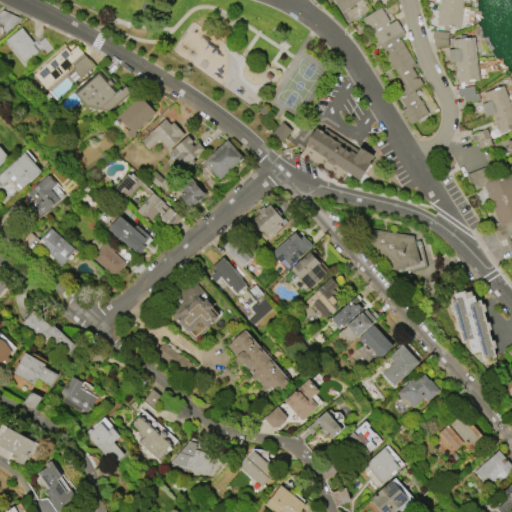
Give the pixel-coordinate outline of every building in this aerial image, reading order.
[(138,5),(140,1),(142,0),(146,0),(149,1),(151,5),(149,10),(145,12),(140,10),(138,5)] [(359,0),(340,12),(332,0),(359,0)] [(461,0),(459,28),(450,27),(450,28),(448,31),(443,30),(442,29),(442,26),(436,26),(438,3),(433,2),(433,0),(461,0)] [(402,84),(362,18),(380,7),(389,22),(384,24),(385,26),(395,20),(404,34),(397,38),(398,40),(399,39),(414,65),(411,68),(416,77),(414,78),(415,79),(418,77),(422,85),(413,90),(427,114),(410,125),(401,110),(405,107),(394,89),(402,84)] [(0,27),(1,27),(4,31),(20,18),(0,10),(0,27)] [(21,27),(38,51),(22,63),(4,40),(21,27)] [(475,36),(480,80),(463,82),(462,87),(473,86),(473,93),(478,93),(479,101),(463,103),(462,95),(458,95),(457,88),(459,88),(460,82),(457,83),(455,62),(448,63),(446,50),(452,49),(451,39),(475,36)] [(31,73),(63,46),(68,51),(75,46),(82,54),(85,56),(94,67),(81,77),(71,66),(45,89),(31,73)] [(76,93),(98,74),(105,83),(108,80),(111,83),(108,85),(114,93),(119,89),(120,90),(124,87),(128,91),(107,109),(85,104),(76,93)] [(504,85),(511,106),(511,127),(498,133),(490,114),(484,116),(479,104),(484,103),(481,94),(504,85)] [(116,116),(139,96),(154,113),(128,137),(123,131),(126,127),(116,116)] [(140,141),(167,117),(183,135),(166,150),(158,140),(148,150),(140,141)] [(268,131),(279,121),(288,130),(277,141),(268,131)] [(369,161),(358,178),(303,142),(314,125),(354,151),(359,144),(374,153),(369,161)] [(475,148),(490,145),(486,130),(471,133),(475,148)] [(169,151),(186,135),(192,141),(190,143),(192,146),(197,142),(203,149),(190,161),(192,163),(190,166),(187,163),(183,167),(169,151)] [(202,161),(226,140),(242,158),(218,179),(202,161)] [(0,149),(8,159),(0,166),(0,149)] [(0,172),(23,152),(40,171),(18,190),(13,185),(14,184),(11,181),(11,182),(8,179),(2,185),(0,182),(0,172)] [(472,190),(465,174),(490,165),(495,179),(509,174),(511,181),(511,219),(510,220),(511,224),(511,256),(511,257),(503,238),(497,240),(491,225),(497,222),(483,186),(472,190)] [(112,190),(127,173),(129,175),(131,173),(163,203),(159,207),(164,212),(168,207),(180,218),(171,228),(159,217),(161,214),(157,211),(148,221),(142,216),(141,217),(135,211),(148,196),(138,186),(124,201),(112,190)] [(26,193),(46,175),(55,184),(49,189),(58,199),(39,216),(37,213),(36,214),(32,209),(36,205),(26,193)] [(189,177),(205,194),(189,208),(179,196),(182,193),(178,188),(189,177)] [(285,221),(265,239),(249,222),(257,214),(256,213),(262,207),(265,210),(271,205),(285,221)] [(135,225),(148,236),(142,244),(144,247),(138,254),(119,237),(117,239),(111,235),(112,234),(107,229),(118,216),(128,225),(130,223),(133,227),(135,225)] [(49,227),(74,249),(58,266),(38,248),(38,247),(35,244),(49,227)] [(283,268),(270,252),(274,250),(273,249),(297,229),(311,246),(287,266),(287,265),(283,268)] [(418,240),(425,269),(398,275),(397,269),(391,271),(368,239),(367,235),(370,230),(412,236),(413,241),(418,240)] [(114,277),(91,258),(96,251),(87,244),(94,236),(103,243),(105,241),(115,250),(112,252),(125,263),(114,277)] [(222,247),(240,267),(251,257),(233,237),(222,247)] [(325,273),(308,289),(290,269),(308,252),(319,264),(318,265),(325,273)] [(222,257),(241,279),(240,280),(244,284),(235,293),(230,288),(219,277),(214,282),(209,276),(214,271),(211,267),(222,257)] [(330,278),(336,285),(330,290),(342,304),(324,320),(311,305),(309,306),(307,306),(304,302),(304,300),(312,293),(311,293),(323,283),(324,284),(330,278)] [(193,340),(169,314),(182,302),(175,294),(191,279),(214,303),(210,307),(218,315),(206,327),(207,328),(193,340)] [(482,360),(479,351),(470,353),(467,339),(464,340),(464,341),(461,342),(457,329),(456,329),(454,322),(455,322),(452,311),(450,311),(449,304),(450,304),(449,299),(453,298),(452,294),(463,291),(464,293),(469,292),(470,296),(472,295),(474,302),(479,300),(480,305),(482,304),(484,310),(482,311),(485,322),(487,322),(489,329),(487,329),(490,341),(492,340),(494,347),(492,347),(494,357),(482,360)] [(324,325),(354,298),(357,301),(356,303),(361,309),(332,335),(324,325)] [(349,342),(340,332),(346,326),(346,325),(365,309),(374,320),(370,323),(371,324),(356,338),(355,337),(349,342)] [(20,323),(32,310),(48,326),(51,323),(74,346),(59,361),(20,323)] [(372,325),(392,346),(378,359),(372,353),(373,352),(366,344),(358,343),(356,340),(372,325)] [(244,330),(283,376),(263,393),(260,389),(262,387),(255,379),(253,382),(249,378),(252,376),(226,345),(244,330)] [(0,333),(15,348),(7,356),(9,359),(0,368),(0,333)] [(153,354),(181,374),(190,362),(161,342),(153,354)] [(417,363),(392,385),(381,373),(392,362),(387,357),(401,345),(417,363)] [(23,352),(44,364),(43,366),(56,375),(49,387),(37,379),(33,386),(11,373),(23,352)] [(396,392),(413,377),(416,380),(423,373),(438,391),(426,401),(423,397),(412,407),(404,398),(402,400),(396,392)] [(70,377),(80,383),(77,387),(95,397),(85,414),(61,401),(63,397),(60,396),(61,394),(58,393),(63,384),(66,385),(70,377)] [(511,403),(500,389),(511,378),(511,403)] [(300,421),(282,400),(307,379),(317,391),(308,399),(316,407),(300,421)] [(286,417),(274,406),(263,419),(274,430),(286,417)] [(325,412),(340,430),(330,438),(322,429),(321,431),(318,428),(310,434),(305,429),(325,412)] [(463,413),(482,438),(470,448),(467,445),(465,446),(462,442),(450,451),(437,434),(463,413)] [(157,459),(137,443),(141,438),(136,434),(138,431),(131,425),(138,417),(159,435),(162,432),(165,434),(162,437),(170,444),(157,459)] [(365,421),(369,425),(366,428),(372,435),(367,439),(373,447),(362,456),(345,436),(365,421)] [(111,464),(83,433),(89,428),(91,430),(99,422),(106,431),(111,427),(119,436),(112,442),(123,454),(111,464)] [(0,435),(0,447),(9,453),(7,457),(22,465),(35,443),(5,426),(0,435)] [(188,441),(215,451),(206,475),(191,470),(188,472),(188,473),(182,471),(180,468),(181,467),(169,462),(188,441)] [(363,464),(382,447),(392,458),(391,459),(398,467),(380,483),(363,464)] [(252,450),(266,463),(268,461),(276,469),(260,486),(238,466),(252,450)] [(473,472),(496,451),(511,467),(511,471),(491,491),(473,472)] [(56,511),(43,492),(48,489),(39,476),(40,475),(39,473),(44,470),(45,471),(53,466),(60,475),(55,479),(72,504),(62,511),(63,511),(56,511)] [(394,478),(409,496),(390,511),(379,511),(371,502),(377,496),(376,494),(394,478)] [(511,508),(507,511),(497,511),(489,503),(511,482),(511,508)] [(279,485),(304,505),(299,510),(301,511),(300,511),(281,511),(279,510),(277,511),(271,511),(263,505),(279,485)] [(328,492),(333,506),(348,501),(343,487),(328,492)]
